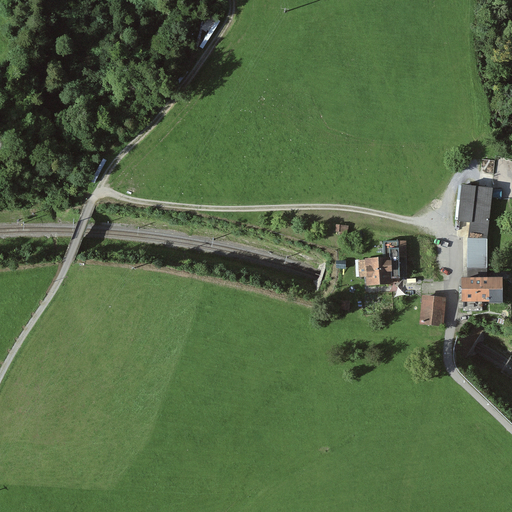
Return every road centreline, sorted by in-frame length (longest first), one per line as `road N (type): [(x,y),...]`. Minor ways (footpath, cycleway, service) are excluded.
road 1 (track): [(454,284),(453,230),(354,209),(188,207),(100,189),(187,80),(230,17),(231,0)]
road 2 (residential): [(0,376),(59,279),(100,189)]
road 3 (unclassified): [(511,429),(451,368),(454,284)]
